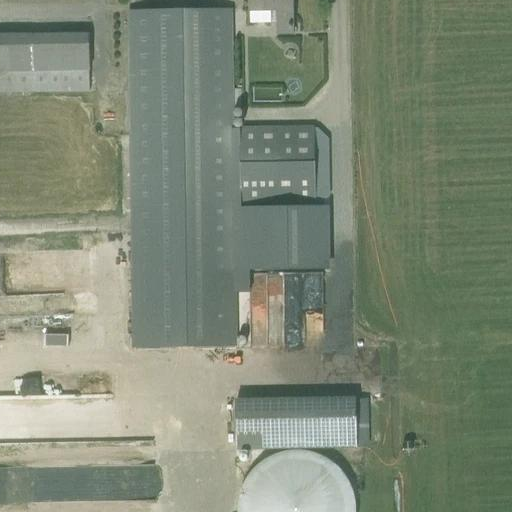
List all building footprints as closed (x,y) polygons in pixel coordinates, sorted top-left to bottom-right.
[(292,0),(250,0),(250,10),(250,24),(277,24),(277,34),(293,33),(292,0)] [(233,206),(231,11),(129,12),(134,349),(235,348),(234,270),(233,206)] [(89,34),(0,35),(0,95),(25,95),(89,94),(89,34)] [(239,130),(232,130),(233,206),(234,270),(250,270),(314,269),(313,207),(315,207),(315,203),(314,129),(314,127),(239,128),(239,130)] [(354,448),(353,400),(313,400),(314,448),(354,448)] [(293,452),(283,453),(274,456),(265,460),(257,465),(250,472),(244,480),(240,488),(237,497),(235,507),(235,511),(355,511),(355,502),(352,493),(348,484),(343,476),(337,469),(329,462),(321,458),(312,454),(302,452),(293,452)] [(139,469),(138,493),(186,496),(188,472),(139,469)] [(12,474),(0,473),(0,502),(67,502),(67,474),(12,473),(12,474)]
